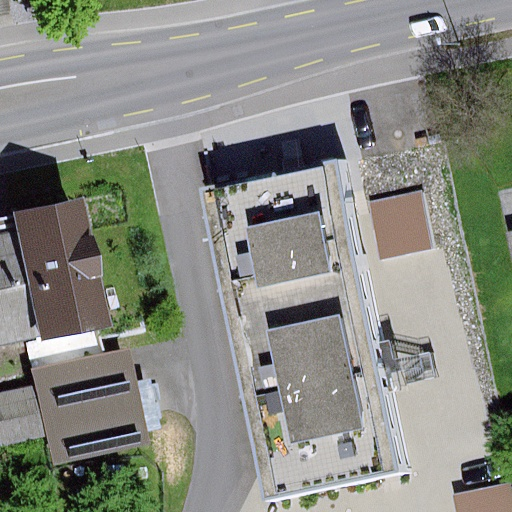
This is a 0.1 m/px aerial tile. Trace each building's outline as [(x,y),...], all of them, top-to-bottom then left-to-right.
[(355,168),(223,192),(281,507),(413,483),(355,168)] [(424,192),(372,203),(384,261),(411,255),(436,249),(424,192)] [(75,205),(7,220),(12,243),(34,349),(103,334),(75,205)] [(0,356),(34,349),(12,243),(0,245),(0,356)] [(124,348),(30,369),(53,465),(146,443),(124,348)] [(0,446),(38,439),(28,386),(0,391),(0,446)] [(511,511),(511,485),(457,497),(459,511),(511,511)]
